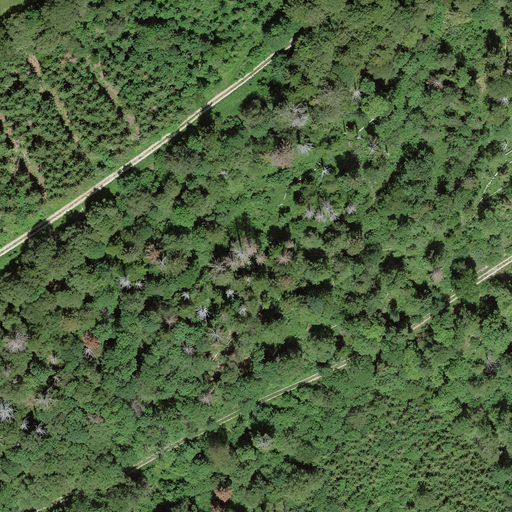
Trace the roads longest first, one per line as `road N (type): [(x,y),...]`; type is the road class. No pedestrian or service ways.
road 1 (track): [(30,511),(160,459),(511,254)]
road 2 (track): [(0,255),(337,0)]
